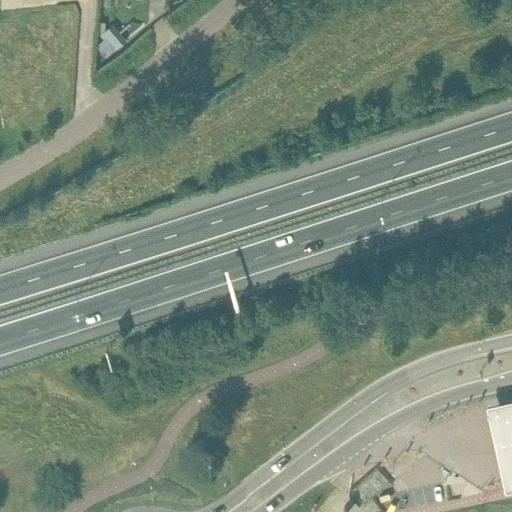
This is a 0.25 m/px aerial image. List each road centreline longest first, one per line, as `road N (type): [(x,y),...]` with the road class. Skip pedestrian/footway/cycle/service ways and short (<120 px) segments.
road 1 (motorway): [(0,341),(511,177)]
road 2 (motorway): [(511,126),(0,290)]
road 3 (secondary): [(511,343),(396,379),(212,511)]
road 4 (residential): [(0,179),(100,114),(241,0)]
road 5 (secondary): [(271,511),(396,421),(511,383)]
